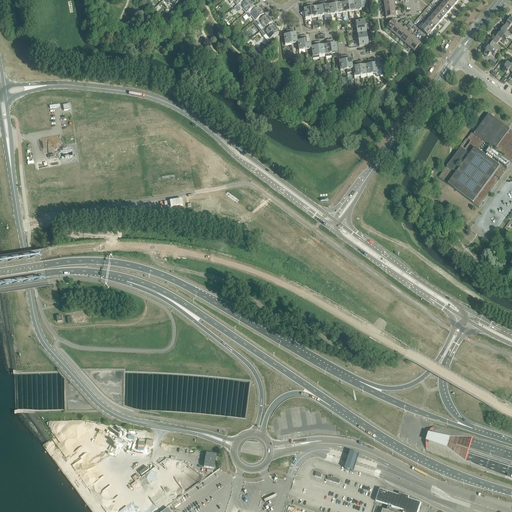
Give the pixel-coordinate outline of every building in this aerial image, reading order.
[(255,7),(249,0),(244,4),(242,2),(237,6),(240,11),(243,9),(246,13),(251,9),(255,7)] [(343,13),(342,4),(338,5),(337,0),(336,0),(335,0),(337,14),(343,13)] [(355,12),(354,2),(351,3),(350,0),(347,0),(349,12),(355,12)] [(456,5),(450,0),(446,0),(444,3),(452,9),(456,5)] [(318,17),(317,8),(313,8),(313,3),(310,4),(312,18),(318,17)] [(452,9),(444,3),(440,7),(448,14),(452,9)] [(448,14),(440,7),(436,12),(444,18),(448,14)] [(264,15),(258,8),(253,12),(251,9),(246,13),(246,14),(249,19),(252,16),(256,21),(260,17),(264,15)] [(444,18),(436,12),(432,16),(440,23),(444,18)] [(273,22),(267,15),(262,20),(260,17),(256,21),(255,22),(258,26),(261,24),(264,29),(266,28),(273,22)] [(440,23),(432,16),(428,21),(436,27),(440,23)] [(392,32),(398,25),(394,21),(387,28),(392,32)] [(436,27),(428,21),(424,25),(432,32),(436,27)] [(403,29),(398,25),(392,32),(396,36),(403,29)] [(432,32),(424,25),(420,30),(428,36),(432,32)] [(270,40),(278,33),(273,26),(268,30),(266,28),(264,29),(260,32),(264,37),(266,35),(270,40)] [(508,33),(508,31),(509,29),(505,26),(501,32),(501,34),(507,38),(510,35),(508,33)] [(366,30),(371,30),(370,27),(356,29),(357,35),(367,34),(366,30)] [(401,40),(407,32),(403,29),(396,36),(401,40)] [(298,43),(298,42),(297,34),(293,34),(292,30),(289,30),(292,44),(298,43)] [(405,44),(412,36),(407,32),(401,40),(405,44)] [(507,38),(501,34),(499,34),(495,40),(499,43),(500,41),(503,40),(505,42),(507,38)] [(312,49),(311,48),(311,42),(310,40),(307,40),(306,36),(303,36),(305,50),(312,49)] [(417,40),(412,36),(405,44),(410,48),(417,40)] [(368,46),(368,43),(373,42),(372,39),(358,41),(359,48),(368,46)] [(338,53),(337,44),(333,45),(333,40),(330,40),(332,54),(338,53)] [(421,44),(417,40),(410,48),(415,52),(421,44)] [(497,47),(497,45),(499,43),(495,40),(490,46),(491,48),(497,53),(500,49),(497,47)] [(326,55),(324,46),(321,46),(320,42),(317,42),(319,56),(326,55)] [(497,53),(491,48),(486,45),(483,48),(486,50),(486,52),(484,55),(488,58),(490,55),(492,55),(494,57),(497,53)] [(353,69),(353,68),(352,60),(349,60),(348,56),(345,56),(347,70),(353,69)] [(379,73),(379,69),(378,64),(375,65),(374,60),(371,60),(373,74),(379,73)] [(511,68),(511,65),(509,64),(507,62),(505,61),(502,65),(505,67),(505,69),(503,71),(507,74),(509,70),(511,68)] [(367,75),(365,66),(362,66),(362,62),(359,62),(361,76),(367,75)] [(450,162),(439,178),(448,185),(473,204),(479,208),(480,206),(498,181),(497,180),(492,177),(493,175),(500,179),(506,170),(507,171),(511,163),(511,131),(508,129),(507,129),(487,113),(484,117),(477,126),(471,134),(472,134),(471,135),(470,136),(469,138),(473,141),(465,152),(460,149),(459,151),(453,159),(450,162)] [(467,458),(471,445),(472,443),(473,438),(474,436),(434,425),(433,429),(432,429),(429,437),(428,437),(427,438),(427,439),(429,439),(426,448),(427,448),(426,451),(465,465),(466,462),(467,458)] [(214,469),(216,455),(208,454),(208,456),(206,455),(203,468),(214,469)] [(421,504),(408,500),(409,498),(399,494),(399,497),(380,490),(376,502),(404,511),(405,511),(418,511),(419,508),(421,504)]
